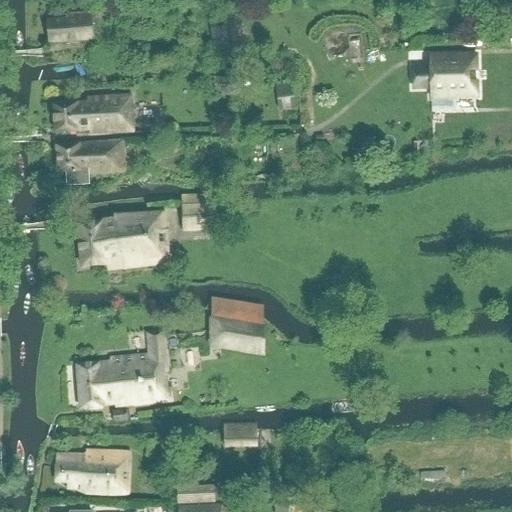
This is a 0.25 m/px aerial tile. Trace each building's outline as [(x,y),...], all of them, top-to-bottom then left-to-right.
[(148,2),(134,2),(135,17),(149,16),(148,2)] [(96,39),(94,21),(119,19),(117,3),(93,5),(94,14),(66,16),(66,21),(46,22),(48,43),(96,39)] [(238,50),(235,13),(222,14),(224,27),(210,29),(212,53),(238,50)] [(481,99),(480,57),(430,58),(430,69),(412,70),(413,88),(430,88),(431,100),(481,99)] [(212,80),(212,92),(211,96),(237,97),(237,88),(235,88),(235,81),(212,80)] [(292,84),(274,86),(277,113),(295,111),(292,84)] [(89,134),(124,132),(134,132),(132,97),(122,97),(87,99),(87,104),(53,106),(55,132),(89,130),(89,134)] [(165,141),(165,155),(178,155),(178,141),(165,141)] [(293,153),(293,141),(276,141),(276,143),(271,143),(271,153),(293,153)] [(123,173),(122,142),(56,146),(57,172),(65,172),(67,186),(88,185),(87,174),(123,173)] [(317,148),(311,151),(320,167),(330,161),(321,150),(319,152),(317,148)] [(354,171),(345,164),(342,169),(351,175),(354,171)] [(181,209),(182,229),(217,228),(216,207),(181,209)] [(168,265),(165,214),(123,216),(117,217),(117,221),(77,225),(81,267),(122,263),(122,269),(168,265)] [(208,317),(208,349),(265,359),(264,320),(263,307),(211,298),(210,310),(211,317),(208,317)] [(169,400),(162,333),(147,334),(149,356),(110,360),(111,363),(77,366),(80,409),(115,407),(169,400)] [(112,412),(113,421),(126,419),(125,410),(112,412)] [(222,433),(223,440),(224,449),(258,448),(257,431),(256,422),(222,423),(222,433)] [(111,495),(127,494),(129,454),(113,453),(86,452),(86,456),(56,456),(55,482),(67,482),(67,489),(74,488),(84,494),(111,495)] [(422,479),(422,488),(445,487),(444,478),(422,479)] [(214,502),(213,487),(176,489),(177,504),(214,502)]
